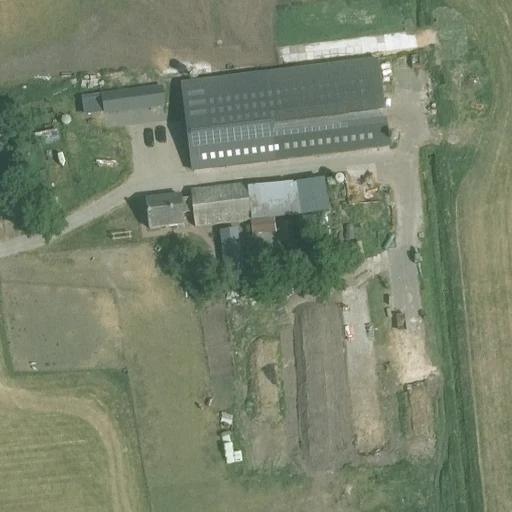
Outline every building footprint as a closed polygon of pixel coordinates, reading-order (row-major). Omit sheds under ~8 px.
[(377,61),(183,85),(194,172),(389,148),(377,61)] [(140,91),(103,95),(105,111),(142,107),(140,91)] [(296,176),(251,178),(252,203),(297,201),(296,176)] [(400,183),(349,190),(351,206),(402,199),(400,183)] [(180,196),(146,200),(150,229),(183,225),(181,214),(194,212),(195,227),(250,221),(247,184),(191,191),(192,200),(181,201),(180,196)]
